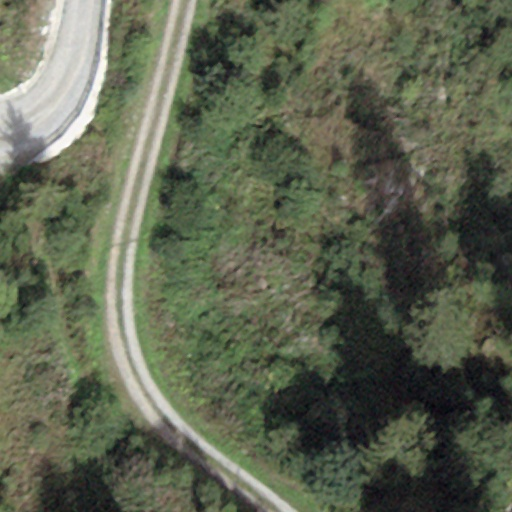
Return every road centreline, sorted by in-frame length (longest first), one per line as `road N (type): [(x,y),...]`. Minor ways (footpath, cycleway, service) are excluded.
road 1 (track): [(270,511),(133,378),(114,277),(178,0)]
road 2 (track): [(0,136),(38,133),(77,85),(85,0)]
